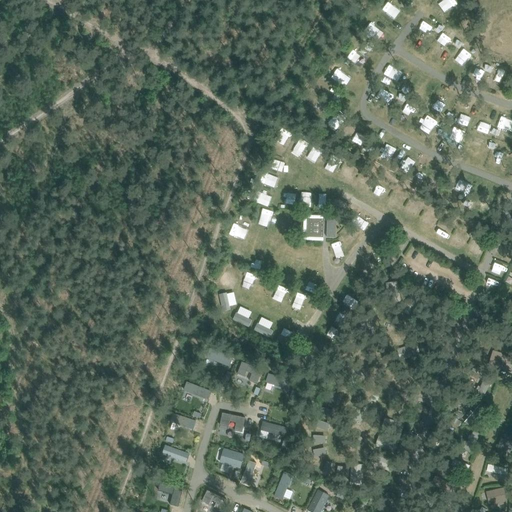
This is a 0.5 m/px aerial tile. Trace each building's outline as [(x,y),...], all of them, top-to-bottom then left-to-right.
[(281,172),(284,163),(270,158),(267,166),(281,172)] [(262,182),(271,186),(274,179),(265,176),(262,182)] [(379,182),(373,196),(381,199),(388,186),(379,182)] [(254,200),(269,206),(273,196),(257,190),(254,200)] [(296,203),(297,197),(286,195),(286,202),(296,203)] [(301,196),(301,207),(313,207),(313,197),(301,196)] [(391,196),(387,205),(400,211),(404,201),(391,196)] [(261,214),(260,226),(267,227),(268,215),(261,214)] [(281,218),(281,226),(293,226),(293,219),(281,218)] [(306,237),(323,237),(324,219),(307,218),(306,237)] [(336,238),(336,220),(327,219),(327,237),(336,238)] [(445,235),(449,226),(440,221),(436,230),(445,235)] [(456,232),(449,246),(460,251),(467,237),(456,232)] [(296,246),(296,255),(306,256),(306,247),(296,246)] [(225,272),(221,282),(235,287),(239,277),(225,272)] [(310,291),(312,282),(303,280),(301,289),(310,291)] [(230,294),(222,294),(222,310),(230,310),(230,294)] [(249,317),(252,311),(240,306),(238,313),(249,317)] [(234,320),(247,325),(250,318),(236,313),(234,320)] [(255,330),(267,335),(273,322),(261,317),(255,330)] [(273,337),(275,331),(270,329),(267,335),(273,337)] [(293,339),(294,332),(283,330),(282,336),(293,339)] [(510,372),(511,366),(511,357),(502,354),(502,353),(493,350),(488,365),(510,372)] [(455,417),(452,421),(460,427),(463,423),(455,417)] [(383,419),(382,431),(404,432),(404,420),(383,419)] [(474,451),(483,435),(474,429),(464,445),(474,451)] [(504,487),(486,492),(489,505),(498,503),(499,505),(503,504),(503,502),(507,501),(504,487)]
